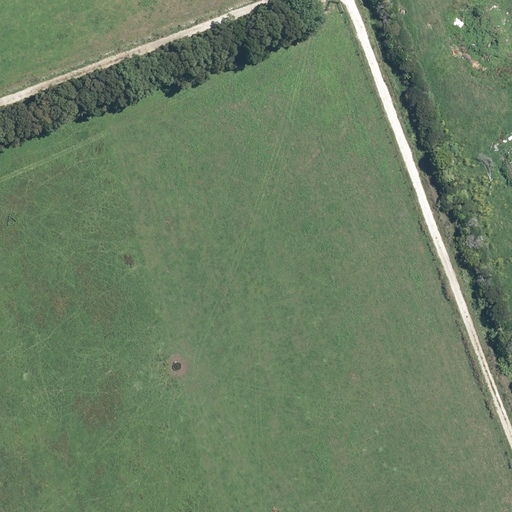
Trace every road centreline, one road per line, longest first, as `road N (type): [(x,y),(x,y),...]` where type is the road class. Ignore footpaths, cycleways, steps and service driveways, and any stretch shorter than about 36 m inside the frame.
road 1 (track): [(511,426),(347,0)]
road 2 (track): [(241,0),(0,91)]
